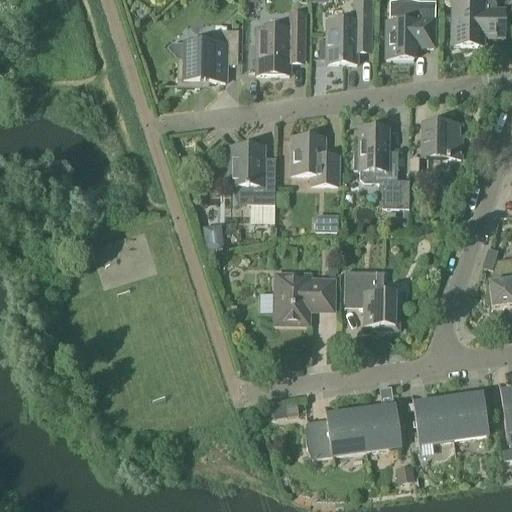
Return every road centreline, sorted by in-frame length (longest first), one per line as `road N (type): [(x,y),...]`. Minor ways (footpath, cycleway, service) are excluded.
road 1 (residential): [(146,127),(511,85)]
road 2 (residential): [(432,375),(511,123)]
road 3 (residential): [(234,392),(432,375)]
